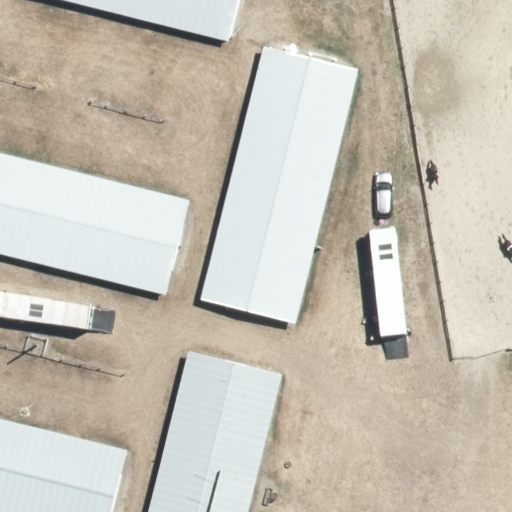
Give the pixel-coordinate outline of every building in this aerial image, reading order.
[(238,0),(184,0),(235,13),(238,0)] [(374,33),(278,9),(213,264),(308,288),(374,33)] [(197,161),(0,110),(0,210),(173,255),(197,161)] [(256,511),(300,344),(199,318),(149,511),(256,511)] [(139,407),(0,371),(0,471),(115,501),(139,407)]
